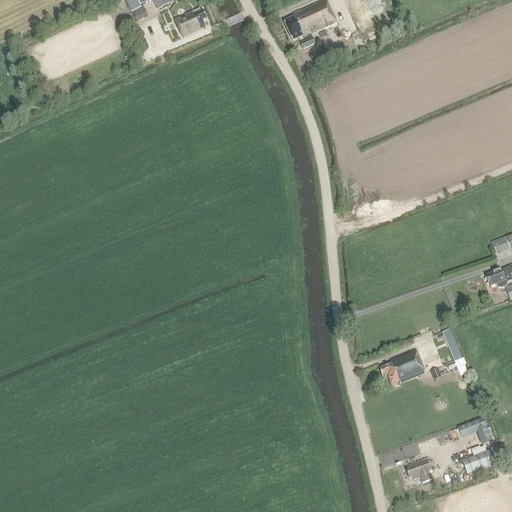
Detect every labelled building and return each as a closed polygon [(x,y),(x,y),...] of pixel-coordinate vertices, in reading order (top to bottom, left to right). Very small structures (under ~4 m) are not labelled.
[(138,2),(140,7),(152,1),(158,11),(172,4),(170,0),(124,0),(128,7),(138,2)] [(294,18),(283,23),(292,42),(303,37),(304,40),(337,25),(326,1),(293,16),(294,18)] [(132,13),(136,22),(147,17),(143,8),(132,13)] [(182,38),(205,28),(202,21),(206,20),(203,12),(201,13),(199,10),(174,21),(182,38)] [(303,50),(315,45),(312,39),(300,44),(303,50)] [(371,41),(348,51),(352,58),(374,48),(371,41)] [(505,239),(492,244),(496,255),(510,250),(505,239)] [(506,284),(511,281),(511,273),(510,268),(501,271),(485,278),(490,288),(497,285),(498,288),(501,289),(506,287),(507,285),(506,284)] [(449,331),(443,333),(455,362),(461,360),(449,331)] [(391,385),(399,382),(400,384),(425,374),(416,352),(391,362),(392,364),(379,369),(383,378),(387,376),(391,385)] [(476,434),(481,446),(491,442),(482,420),(457,430),(461,440),(476,434)] [(436,438),(417,444),(421,454),(440,447),(436,438)] [(462,462),(467,476),(493,466),(488,452),(462,462)] [(411,469),(406,471),(409,479),(413,478),(414,481),(420,478),(422,484),(431,481),(429,475),(432,474),(427,460),(411,466),(411,469)] [(400,503),(416,498),(414,492),(398,498),(400,503)]
